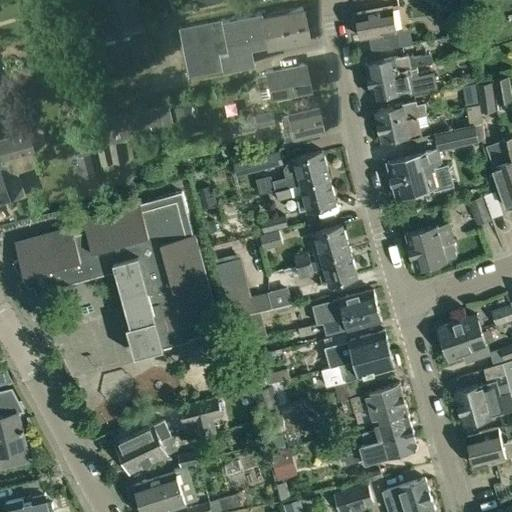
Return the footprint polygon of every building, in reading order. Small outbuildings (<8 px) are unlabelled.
[(69,0),(81,45),(112,37),(142,30),(134,0),(69,0)] [(467,9),(466,0),(436,0),(437,2),(447,0),(449,0),(452,12),(441,19),(445,38),(472,33),(467,9)] [(400,46),(397,32),(392,7),(356,14),(361,38),(369,37),(372,48),(376,51),(400,46)] [(178,28),(182,49),(305,24),(302,8),(265,15),(264,11),(178,28)] [(35,14),(40,29),(56,24),(51,9),(35,14)] [(305,24),(182,49),(188,77),(251,65),(248,50),(266,46),(266,48),(308,40),(305,24)] [(55,26),(35,31),(50,79),(69,75),(55,26)] [(156,60),(148,33),(78,53),(79,56),(69,59),(75,83),(156,60)] [(365,64),(369,80),(411,71),(410,67),(432,63),(430,54),(413,58),(412,55),(408,56),(395,58),(395,57),(365,64)] [(255,78),(258,89),(260,100),(271,97),(309,90),(304,64),(266,71),(266,75),(255,78)] [(411,71),(369,80),(373,97),(409,89),(410,95),(437,89),(433,73),(418,76),(417,72),(411,73),(411,71)] [(474,72),(462,74),(463,83),(476,82),(474,72)] [(493,79),(495,92),(497,103),(511,100),(510,89),(507,76),(493,79)] [(477,83),(481,111),(497,109),(492,80),(477,83)] [(467,97),(476,95),(475,85),(466,86),(467,97)] [(376,111),(378,125),(426,115),(424,103),(416,104),(416,101),(393,105),(394,107),(376,111)] [(182,102),(166,105),(172,129),(174,128),(174,127),(197,122),(193,103),(182,105),(182,102)] [(96,146),(172,129),(166,105),(90,122),(96,146)] [(325,117),(319,115),(317,106),(287,113),(288,116),(280,118),(282,127),(280,127),(284,141),(322,132),(322,131),(327,126),(325,117)] [(442,111),(426,115),(378,125),(382,141),(410,135),(409,134),(420,131),(419,127),(429,125),(429,123),(444,120),(442,111)] [(271,112),(242,118),(244,131),(273,125),(271,112)] [(433,133),(437,149),(463,143),(483,138),(481,121),(433,133)] [(28,132),(0,139),(0,158),(1,161),(34,151),(28,132)] [(511,135),(499,140),(504,153),(511,175),(511,135)] [(122,141),(97,147),(101,164),(125,159),(122,141)] [(435,186),(435,185),(444,183),(441,169),(442,169),(437,149),(426,151),(387,162),(396,197),(435,186)] [(279,151),(247,159),(250,172),(282,163),(279,151)] [(284,168),(286,177),(273,181),(278,200),(292,197),(289,187),(301,184),(328,177),(322,151),(294,158),(289,159),(284,168)] [(76,156),(83,181),(95,178),(88,153),(76,156)] [(489,158),(492,167),(506,208),(511,205),(511,175),(504,153),(489,158)] [(0,202),(8,200),(0,176),(8,173),(5,164),(0,165),(0,202)] [(328,177),(301,184),(303,194),(295,196),(299,212),(307,210),(308,210),(335,203),(328,177)] [(215,203),(210,185),(196,189),(201,207),(215,203)] [(19,259),(12,262),(19,273),(23,272),(24,277),(30,275),(36,294),(117,272),(127,312),(138,355),(171,346),(171,344),(216,332),(213,320),(216,319),(205,279),(193,234),(182,192),(140,204),(82,219),(83,225),(86,232),(73,235),(71,228),(14,244),(19,259)] [(491,219),(482,195),(469,200),(478,224),(491,219)] [(284,216),(269,220),(271,230),(287,226),(284,216)] [(446,261),(446,259),(455,257),(452,243),(454,242),(448,223),(437,226),(437,225),(406,234),(415,269),(446,261)] [(312,248),(316,260),(349,251),(342,225),(314,233),(318,247),(312,248)] [(279,231),(259,236),(263,250),(282,244),(279,231)] [(349,251),(316,260),(323,284),(328,282),(329,284),(356,276),(349,251)] [(296,265),(310,262),(307,252),(294,255),(296,265)] [(310,262),(296,265),(299,275),(313,271),(310,262)] [(285,290),(250,298),(228,303),(232,319),(248,315),(289,305),(285,290)] [(316,322),(322,321),(377,306),(373,290),(339,299),(339,300),(329,302),(312,307),(316,322)] [(511,308),(511,305),(491,311),(496,325),(511,319),(511,308)] [(377,306),(322,321),(327,336),(382,321),(377,306)] [(470,334),(481,330),(476,314),(438,328),(442,341),(470,332),(470,334)] [(248,315),(232,319),(237,340),(253,336),(248,315)] [(311,333),(309,325),(298,328),(300,336),(311,333)] [(335,345),(341,364),(389,351),(384,330),(349,340),(348,334),(323,340),(325,347),(335,345)] [(470,332),(442,341),(449,360),(461,356),(464,363),(489,354),(481,330),(470,334),(470,332)] [(504,361),(511,357),(511,344),(500,349),(504,361)] [(341,364),(321,369),(326,386),(394,367),(389,351),(341,364)] [(264,381),(258,358),(242,363),(249,386),(264,381)] [(511,396),(511,395),(511,359),(502,362),(511,396)] [(502,363),(484,369),(487,379),(505,374),(502,363)] [(459,407),(510,392),(508,383),(498,386),(496,380),(488,383),(487,383),(482,384),(455,391),(459,407)] [(354,411),(360,409),(403,396),(399,383),(366,393),(350,398),(354,411)] [(266,386),(252,390),(257,412),(278,405),(272,385),(266,386)] [(0,454),(27,448),(23,431),(24,431),(23,428),(22,428),(18,412),(24,411),(12,388),(0,390),(0,454)] [(511,398),(510,392),(459,407),(464,425),(491,418),(491,417),(504,413),(511,410),(511,398)] [(191,422),(195,436),(214,431),(211,417),(221,414),(216,395),(177,405),(181,424),(191,422)] [(373,419),(374,423),(408,413),(404,402),(405,402),(403,396),(360,409),(363,421),(373,419)] [(362,433),(365,444),(413,430),(411,424),(411,425),(408,413),(374,423),(376,429),(362,433)] [(269,434),(285,430),(281,414),(265,418),(269,434)] [(122,458),(171,435),(164,420),(115,443),(122,458)] [(498,428),(467,436),(475,467),(506,459),(506,458),(511,456),(511,443),(511,441),(502,443),(498,428)] [(360,463),(370,460),(383,456),(384,457),(417,447),(416,443),(413,432),(413,430),(365,444),(355,447),(354,444),(337,449),(341,462),(358,457),(360,463)] [(171,435),(122,458),(130,473),(168,455),(167,453),(177,449),(170,436),(171,435)] [(277,474),(296,468),(290,448),(271,453),(277,474)] [(202,450),(179,455),(181,466),(205,461),(202,450)] [(175,471),(126,488),(130,501),(139,498),(143,511),(159,511),(185,504),(175,471)] [(425,478),(399,486),(382,491),(388,511),(431,511),(435,511),(425,478)] [(303,511),(342,511),(373,503),(367,484),(336,493),(301,503),(303,511)] [(23,498),(5,502),(7,511),(53,511),(52,503),(47,504),(44,493),(32,496),(32,495),(22,498),(23,498)] [(208,503),(211,511),(215,511),(241,505),(238,495),(219,500),(219,499),(208,503)] [(284,503),(286,511),(302,511),(299,499),(284,503)] [(211,511),(208,503),(187,509),(187,511),(211,511)]
